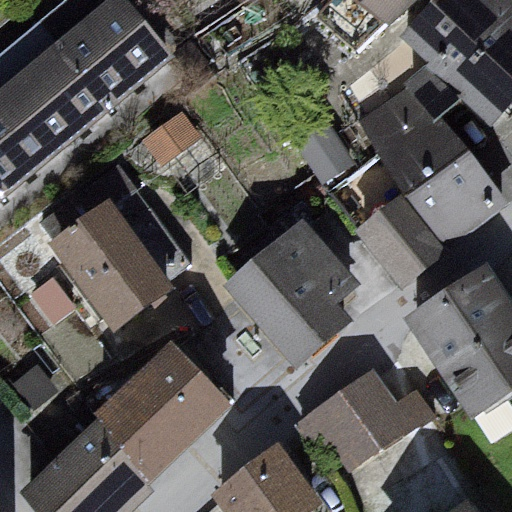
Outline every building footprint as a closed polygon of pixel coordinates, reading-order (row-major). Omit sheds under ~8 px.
[(430,0),(353,0),(395,38),(430,0)] [(511,10),(499,0),(452,0),(403,51),(499,154),(511,138),(511,10)] [(0,216),(174,74),(115,14),(0,108),(0,216)] [(406,97),(351,133),(405,205),(447,261),(504,210),(460,144),(406,97)] [(405,205),(353,244),(398,307),(447,261),(405,205)] [(111,215),(53,255),(114,341),(174,302),(111,215)] [(303,234),(227,300),(302,381),(353,333),(331,304),(351,287),(303,234)] [(511,301),(497,277),(407,330),(478,429),(511,408),(511,301)] [(235,417),(178,357),(99,433),(154,493),(235,417)] [(373,382),(291,434),(346,487),(419,439),(373,382)] [(99,433),(26,510),(28,511),(137,511),(154,493),(99,433)] [(326,511),(286,456),(214,510),(215,511),(326,511)]
